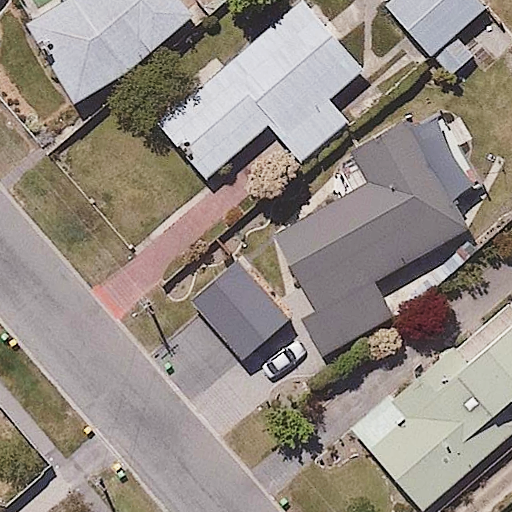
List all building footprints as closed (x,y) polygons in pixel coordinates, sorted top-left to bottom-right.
[(188,18),(170,0),(56,0),(22,27),(74,107),(188,18)] [(359,74),(293,0),(151,127),(201,184),(264,128),(297,165),(343,124),(325,104),(359,74)] [(490,2),(488,0),(379,0),(375,4),(424,60),(454,34),(490,2)] [(472,187),(424,115),(345,153),(360,189),(269,236),(295,291),(280,300),(317,357),(393,313),(375,282),(465,232),(446,202),(472,187)] [(511,295),(503,285),(350,421),(423,503),(508,427),(495,412),(511,397),(511,295)]
